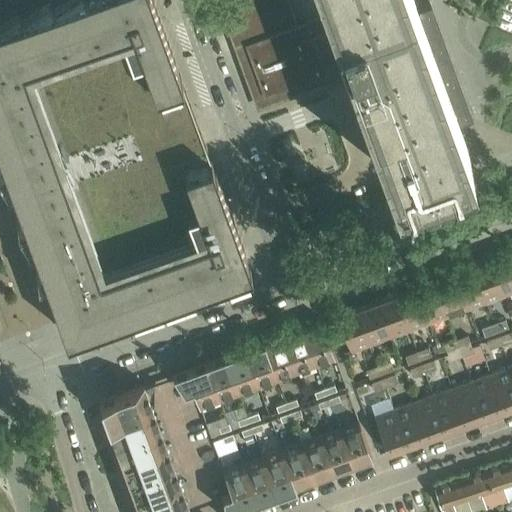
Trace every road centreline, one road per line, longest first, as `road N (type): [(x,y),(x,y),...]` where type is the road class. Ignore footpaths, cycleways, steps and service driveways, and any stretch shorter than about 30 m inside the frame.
road 1 (unclassified): [(40,379),(290,284)]
road 2 (unclassified): [(290,284),(511,201)]
road 3 (residential): [(296,511),(511,435)]
road 4 (unclassified): [(234,132),(290,284)]
road 5 (unclassified): [(234,132),(182,0)]
road 6 (residential): [(83,511),(40,379)]
